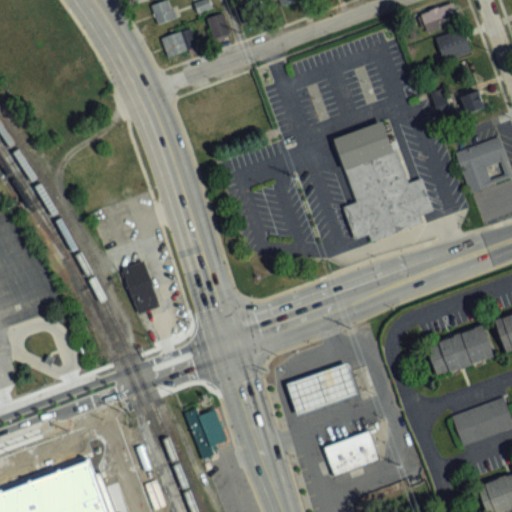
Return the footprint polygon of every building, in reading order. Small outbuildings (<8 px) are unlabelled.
[(158,23),(176,16),(169,0),(161,0),(150,4),(158,23)] [(198,9),(210,5),(208,0),(200,0),(195,2),(198,9)] [(251,13),(255,0),(248,0),(245,11),(251,13)] [(426,31),(456,24),(451,4),(421,12),(426,31)] [(214,39),(231,33),(223,12),(206,18),(214,39)] [(198,45),(190,26),(161,38),(169,57),(198,45)] [(435,38),(443,61),(472,51),(465,29),(435,38)] [(221,96),(227,117),(258,106),(252,86),(221,96)] [(429,96),(444,117),(455,110),(440,89),(429,96)] [(485,108),(480,89),(461,95),(466,113),(485,108)] [(201,141),(226,133),(217,103),(191,111),(201,141)] [(368,240),(366,232),(352,237),(340,205),(354,200),(331,138),(380,120),(390,147),(392,146),(405,181),(419,176),(431,208),(417,213),(420,221),(368,240)] [(511,179),(511,175),(501,138),(457,151),(470,192),(511,179)] [(156,305),(136,312),(120,266),(141,259),(156,305)] [(511,349),(511,312),(495,317),(505,351),(511,349)] [(426,343),(436,376),(495,359),(485,326),(426,343)] [(295,414),(284,383),(344,362),(355,393),(295,414)] [(460,446),(511,429),(511,418),(505,398),(451,415),(460,446)] [(208,444),(211,453),(200,457),(182,411),(193,407),(196,414),(212,408),(224,438),(208,444)] [(332,474),(322,446),(366,429),(377,458),(332,474)] [(113,511),(153,511),(161,510),(147,465),(125,471),(118,447),(96,453),(113,511)] [(0,511),(0,492),(88,460),(93,473),(98,472),(112,511),(0,511)] [(511,472),(477,483),(485,511),(493,511),(511,506),(511,472)]
